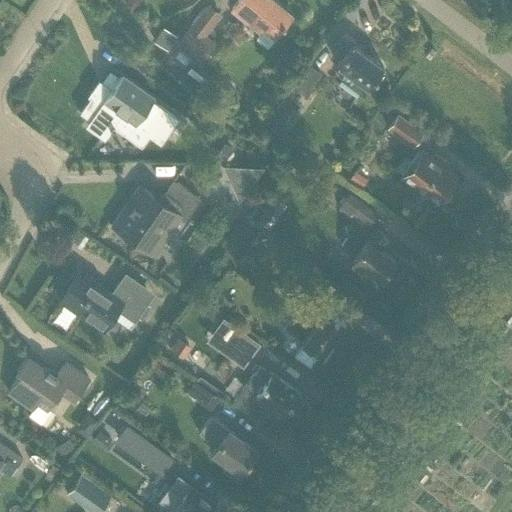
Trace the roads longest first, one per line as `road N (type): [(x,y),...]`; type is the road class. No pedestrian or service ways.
road 1 (secondary): [(301,511),(509,226)]
road 2 (residential): [(0,258),(46,171),(0,129)]
